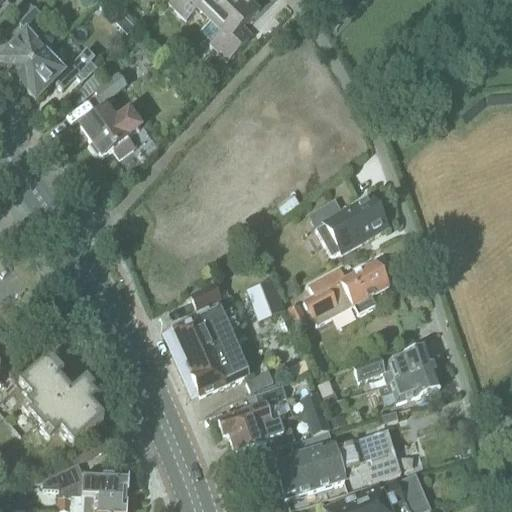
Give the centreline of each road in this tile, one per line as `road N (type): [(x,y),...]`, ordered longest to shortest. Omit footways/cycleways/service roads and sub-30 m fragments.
road 1 (residential): [(493,511),(461,373),(408,231),(355,98),(299,13)]
road 2 (residential): [(69,244),(299,13)]
road 3 (secondary): [(196,511),(127,346),(69,244)]
